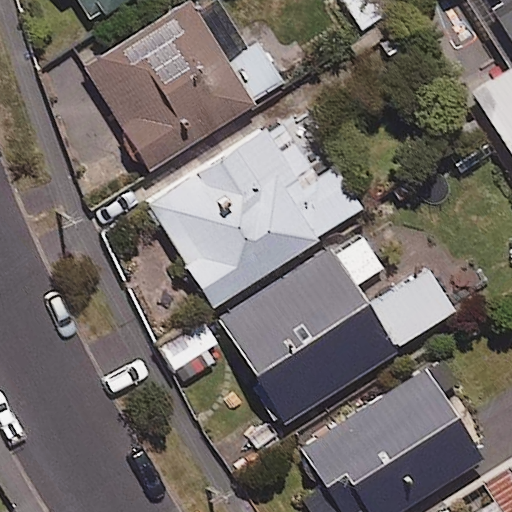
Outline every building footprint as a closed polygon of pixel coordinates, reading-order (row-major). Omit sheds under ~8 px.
[(253,30),(243,36),(220,0),(164,0),(79,53),(143,157),(279,72),(253,30)] [(80,0),(88,11),(105,0),(80,0)] [(385,4),(382,0),(346,0),(358,19),(385,4)] [(511,0),(467,0),(507,62),(472,85),(511,147),(511,0)] [(314,166),(275,106),(144,191),(209,292),(357,196),(331,155),(314,166)] [(336,243),(330,234),(214,305),(278,409),(452,302),(425,257),(367,293),(355,273),(379,258),(361,228),(336,243)] [(214,334),(199,311),(156,339),(180,375),(209,355),(201,343),(214,334)] [(374,511),(480,446),(422,355),(296,434),(320,471),(297,485),(313,511),(374,511)] [(511,511),(511,457),(481,477),(488,487),(466,501),(473,511),(511,511)]
